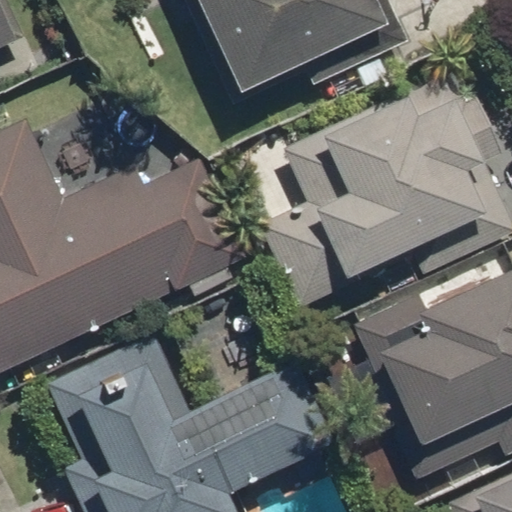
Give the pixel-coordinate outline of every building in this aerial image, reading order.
[(0,0),(0,80),(35,64),(4,0),(0,0)] [(174,0),(224,109),(416,23),(405,0),(174,0)] [(250,228),(289,312),(409,257),(418,276),(510,234),(475,159),(497,149),(458,65),(273,149),(299,206),(250,228)] [(0,371),(242,258),(195,159),(140,185),(131,165),(57,199),(20,121),(0,130),(0,371)] [(414,293),(345,324),(416,479),(492,445),(498,459),(511,452),(511,266),(421,308),(414,293)] [(58,475),(74,511),(225,511),(219,497),(327,448),(288,363),(187,410),(151,332),(39,384),(77,466),(58,475)] [(511,511),(511,471),(438,506),(440,511),(511,511)]
